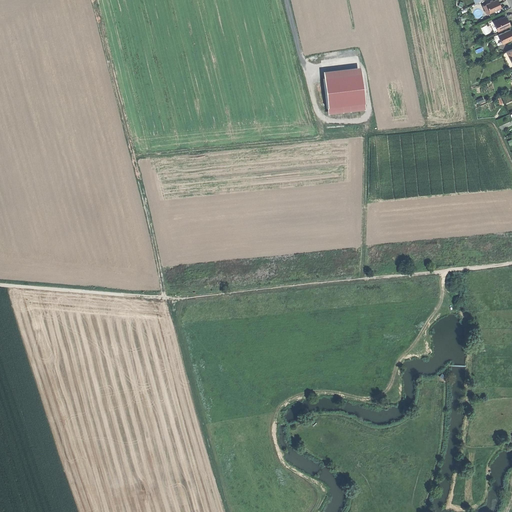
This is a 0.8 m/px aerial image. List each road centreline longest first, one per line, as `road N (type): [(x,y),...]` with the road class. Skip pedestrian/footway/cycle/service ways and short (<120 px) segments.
road 1 (track): [(134,156),(493,122),(511,164)]
road 2 (track): [(168,297),(511,263)]
road 3 (track): [(96,0),(168,297)]
road 4 (track): [(226,511),(214,475),(0,484)]
road 5 (track): [(0,285),(168,297)]
road 6 (track): [(365,130),(365,275)]
road 7 (track): [(321,134),(287,0)]
road 8 (track): [(427,129),(401,0)]
road 9 (track): [(475,124),(453,0)]
road 10 (track): [(426,511),(446,387)]
